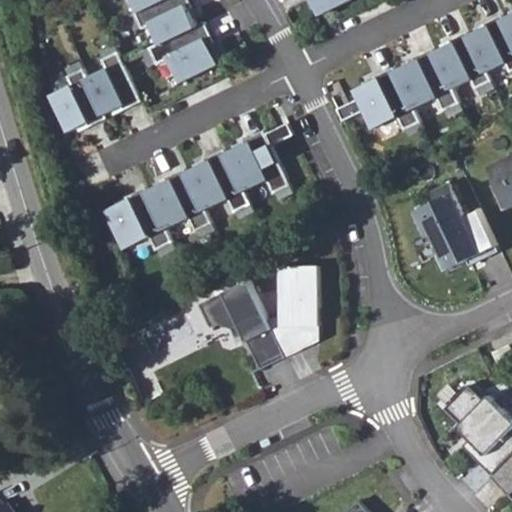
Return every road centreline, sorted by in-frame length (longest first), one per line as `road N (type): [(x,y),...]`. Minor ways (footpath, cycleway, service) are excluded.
road 1 (secondary): [(144,484),(76,355),(0,131)]
road 2 (residential): [(295,71),(372,247),(386,363)]
road 3 (residential): [(386,363),(144,484)]
road 4 (residential): [(295,71),(95,170)]
road 5 (residential): [(386,363),(395,414),(426,474),(461,511)]
road 6 (residential): [(295,71),(442,0)]
road 7 (residential): [(511,303),(386,363)]
